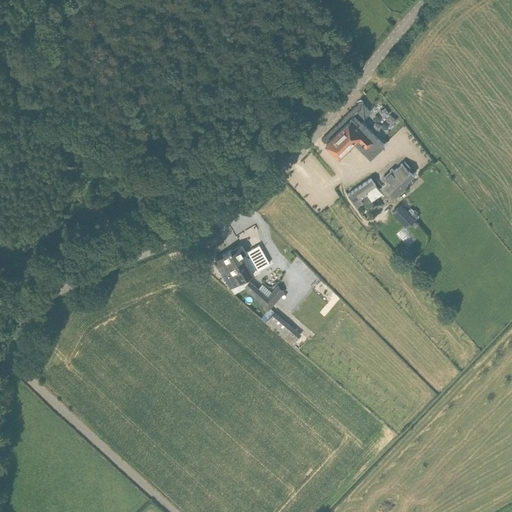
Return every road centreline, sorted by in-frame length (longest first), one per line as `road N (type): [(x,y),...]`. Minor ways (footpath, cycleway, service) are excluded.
road 1 (unclassified): [(0,340),(56,290),(194,230),(265,184),(312,140),(427,0)]
road 2 (track): [(194,230),(198,106),(259,0)]
road 3 (unclassified): [(172,511),(38,389),(0,342)]
